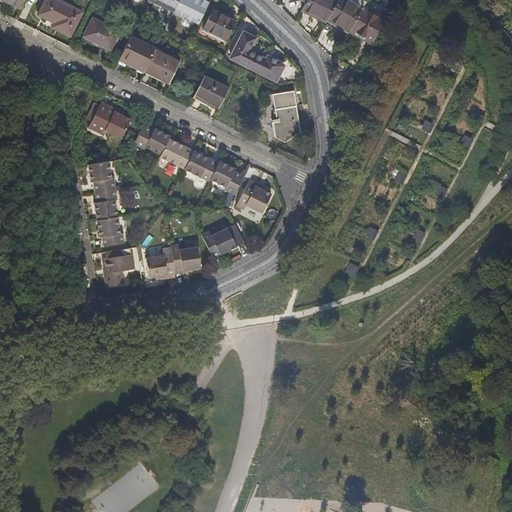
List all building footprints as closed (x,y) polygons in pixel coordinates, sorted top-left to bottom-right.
[(24,0),(1,0),(20,9),(24,0)] [(44,0),(38,14),(46,18),(55,0),(44,0)] [(80,12),(55,0),(46,18),(54,22),(58,24),(55,29),(62,32),(69,35),(80,12)] [(149,0),(173,12),(178,0),(149,0)] [(306,0),(306,1),(302,9),(327,21),(328,18),(337,1),(335,0),(306,0)] [(328,18),(350,30),(362,9),(345,0),(337,0),(337,1),(328,18)] [(363,0),(345,0),(362,9),(363,7),(366,1),(363,0)] [(385,20),(363,7),(362,9),(350,30),(348,34),(362,42),(363,42),(364,39),(372,44),(385,20)] [(234,22),(212,11),(203,29),(225,40),(234,22)] [(82,36),(96,43),(105,25),(91,18),(82,36)] [(159,19),(155,27),(163,32),(168,23),(159,19)] [(118,32),(105,25),(96,43),(109,50),(118,32)] [(230,58),(260,73),(266,60),(247,51),(254,38),(242,32),(230,58)] [(119,58),(144,71),(154,50),(130,37),(119,58)] [(355,73),(372,44),(364,39),(363,42),(362,42),(346,68),(355,73)] [(179,62),(154,50),(144,71),(169,83),(179,62)] [(268,57),(266,60),(260,73),(276,81),(283,68),(281,64),(268,57)] [(207,102),(218,108),(228,89),(203,77),(194,95),(207,101),(207,102)] [(271,92),(274,109),(296,105),(293,88),(271,92)] [(114,110),(99,102),(86,128),(101,136),(103,131),(111,135),(119,139),(129,120),(121,116),(113,112),(114,110)] [(300,129),(296,107),(276,111),(274,110),(275,117),(270,118),(271,120),(272,120),(274,135),(284,140),(300,129)] [(422,129),(430,133),(433,125),(425,121),(422,129)] [(144,148),(159,155),(168,139),(169,136),(153,129),(151,131),(141,126),(132,145),(142,150),(144,148)] [(111,135),(103,131),(101,136),(108,139),(111,135)] [(469,149),(474,141),(466,136),(461,144),(469,149)] [(192,151),(168,139),(159,155),(158,157),(182,169),(192,151)] [(217,163),(192,151),(182,169),(207,182),(208,179),(217,163)] [(234,168),(218,160),(217,163),(208,179),(224,187),(223,189),(233,194),(243,175),(233,171),(234,168)] [(91,182),(93,192),(114,189),(112,178),(109,178),(107,161),(86,165),(89,182),(91,182)] [(271,195),(263,191),(254,186),(256,185),(248,181),(234,206),(236,207),(240,209),(242,210),(245,206),(261,214),(271,195)] [(115,200),(114,189),(93,192),(95,204),(92,204),(95,220),(116,217),(113,201),(115,200)] [(118,233),(116,217),(95,220),(98,238),(100,238),(102,246),(123,243),(121,233),(118,233)] [(226,227),(236,246),(243,243),(233,224),(226,227)] [(236,246),(226,227),(218,231),(210,235),(208,231),(201,235),(214,260),(221,257),(220,254),(228,250),(236,246)] [(371,228),(366,237),(375,242),(380,232),(371,228)] [(414,238),(422,242),(426,234),(418,230),(414,238)] [(364,238),(359,248),(367,252),(373,242),(364,238)] [(177,249),(176,245),(168,246),(173,274),(181,273),(181,270),(189,269),(198,267),(195,247),(185,248),(177,249)] [(102,260),(106,287),(121,285),(119,272),(133,270),(130,255),(129,249),(103,253),(104,259),(102,260)] [(351,263),(346,272),(355,277),(361,268),(351,263)]
